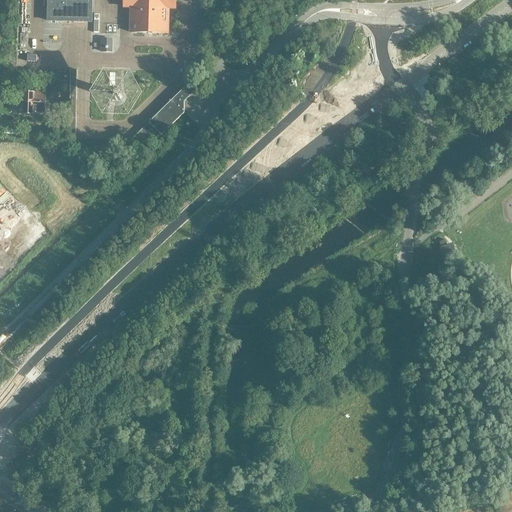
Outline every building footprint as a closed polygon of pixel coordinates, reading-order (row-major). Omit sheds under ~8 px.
[(92,22),(92,0),(48,0),(48,21),(92,22)] [(176,8),(175,0),(124,0),(124,7),(132,7),(131,32),(132,33),(132,32),(148,33),(153,33),(166,33),(166,34),(168,34),(168,8),(176,8)] [(112,52),(112,40),(102,40),(102,52),(112,52)] [(69,81),(53,82),(53,92),(69,91),(69,81)] [(199,88),(192,81),(191,82),(192,83),(188,87),(192,92),(197,88),(198,89),(199,88)] [(45,113),(45,94),(45,89),(38,89),(38,92),(33,91),(33,94),(25,94),(24,114),(34,114),(34,113),(45,113)] [(148,149),(184,113),(184,102),(178,95),(130,141),(129,149),(148,149)] [(455,265),(445,240),(439,242),(449,268),(455,265)]
